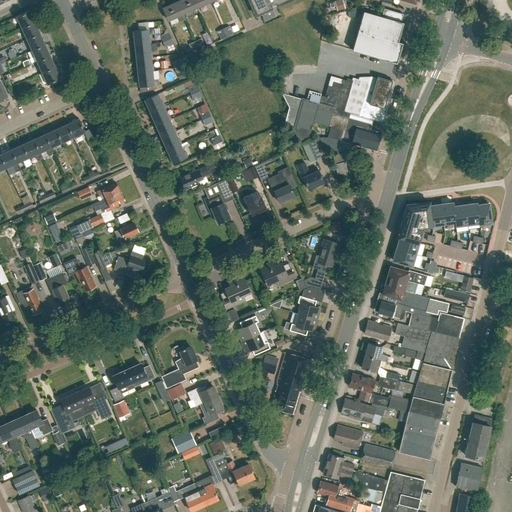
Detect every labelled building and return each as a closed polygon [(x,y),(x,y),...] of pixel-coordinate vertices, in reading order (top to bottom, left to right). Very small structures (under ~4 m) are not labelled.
[(182,14),(196,8),(192,0),(182,0),(177,3),(182,14)] [(251,0),(254,7),(253,8),(257,16),(272,9),(271,6),(276,4),(276,6),(284,2),(284,1),(285,0),(251,0)] [(185,20),(182,14),(177,3),(162,9),(168,21),(176,17),(179,22),(185,20)] [(358,30),(398,42),(403,23),(401,22),(403,14),(384,9),(382,17),(363,11),(358,30)] [(21,28),(34,22),(29,10),(16,16),(21,28)] [(26,39),(39,33),(34,22),(21,28),(26,39)] [(229,26),(223,29),(227,37),(232,35),(229,26)] [(227,37),(223,29),(217,31),(221,40),(227,37)] [(149,44),(147,30),(133,31),(134,46),(149,44)] [(398,42),(358,30),(352,50),(353,51),(396,63),(402,43),(398,42)] [(162,42),(171,39),(168,32),(160,36),(162,42)] [(44,44),(39,33),(26,39),(31,50),(44,44)] [(171,39),(162,42),(165,49),(174,45),(171,39)] [(195,41),(198,50),(205,47),(201,39),(195,41)] [(192,53),(198,50),(195,41),(188,44),(192,53)] [(36,61),(49,56),(44,44),(31,50),(36,61)] [(150,58),(149,44),(134,46),(136,59),(150,58)] [(166,51),(158,52),(159,60),(167,59),(166,51)] [(42,73),(54,67),(49,56),(36,61),(42,73)] [(152,71),(150,58),(136,59),(137,73),(152,71)] [(174,68),(183,64),(180,58),(171,62),(174,68)] [(183,64),(174,68),(177,74),(186,71),(183,64)] [(54,67),(42,73),(47,84),(60,78),(54,67)] [(139,87),(141,87),(158,84),(158,79),(152,80),(152,71),(137,73),(139,87)] [(348,118),(349,118),(350,113),(380,122),(390,89),(391,86),(392,80),(377,76),(376,78),(371,77),(359,77),(358,79),(353,78),(352,80),(347,78),(346,81),(341,79),(330,76),(329,79),(325,78),(323,84),(327,85),(324,97),(320,96),(321,94),(309,91),(306,99),(302,98),(301,99),(282,93),(289,107),(284,124),(294,127),(293,129),(300,143),(308,139),(313,122),(327,126),(330,116),(347,122),(348,118)] [(7,89),(12,86),(9,79),(3,81),(7,89)] [(185,88),(195,84),(193,79),(183,83),(185,88)] [(190,95),(199,91),(196,85),(188,89),(190,95)] [(12,86),(7,89),(10,97),(15,94),(12,86)] [(5,90),(0,91),(0,94),(3,100),(8,98),(5,90)] [(199,91),(190,95),(193,101),(202,97),(199,91)] [(163,107),(157,94),(144,100),(150,113),(163,107)] [(156,125),(168,120),(163,107),(150,113),(156,125)] [(202,120),(210,116),(208,110),(199,114),(202,120)] [(210,116),(202,120),(204,126),(213,122),(210,116)] [(372,124),(349,118),(348,118),(347,122),(330,116),(327,126),(344,131),(344,133),(353,136),(351,143),(375,150),(380,133),(370,130),(372,124)] [(72,137),(84,132),(78,119),(67,124),(72,137)] [(156,125),(161,138),(174,132),(168,120),(156,125)] [(61,142),(72,137),(67,124),(55,129),(61,142)] [(50,147),(61,142),(55,129),(44,134),(50,147)] [(179,145),(174,132),(161,138),(167,150),(179,145)] [(53,153),(50,147),(44,134),(33,140),(39,152),(45,150),(48,155),(53,153)] [(213,146),(221,142),(222,142),(219,135),(210,139),(213,146)] [(313,140),(318,151),(324,149),(319,138),(319,137),(313,140)] [(330,138),(319,138),(324,149),(342,153),(343,151),(337,150),(340,140),(330,138)] [(42,158),(39,152),(33,140),(22,145),(28,157),(34,154),(37,160),(42,158)] [(16,162),(28,157),(22,145),(11,150),(16,162)] [(179,145),(167,150),(173,163),(187,157),(185,152),(183,153),(179,145)] [(20,170),(16,162),(11,150),(0,154),(0,155),(5,167),(11,165),(15,172),(20,170)] [(192,188),(196,186),(195,185),(197,184),(196,181),(217,171),(213,163),(220,160),(218,155),(203,161),(206,166),(199,169),(197,170),(179,178),(182,184),(181,185),(182,188),(184,189),(184,190),(191,187),(192,188)] [(310,175),(307,168),(304,162),(296,166),(302,179),(303,178),(308,189),(315,186),(316,187),(322,185),(321,183),(323,182),(318,171),(310,175)] [(254,166),(261,180),(268,177),(261,163),(254,166)] [(342,163),(336,166),(347,183),(353,179),(342,163)] [(252,180),(259,177),(254,166),(247,169),(252,180)] [(90,175),(93,180),(101,177),(98,172),(90,175)] [(294,196),(291,188),(296,186),(290,174),(281,178),(279,174),(268,179),(273,192),(274,192),(279,203),(294,196)] [(85,184),(93,180),(90,175),(82,178),(85,184)] [(225,203),(224,202),(226,202),(234,199),(228,186),(225,180),(204,190),(216,185),(219,193),(204,200),(208,210),(211,209),(218,223),(229,218),(225,209),(227,209),(225,203)] [(67,185),(69,191),(78,187),(76,182),(67,185)] [(105,198),(119,191),(115,182),(96,191),(98,195),(103,193),(105,198)] [(63,194),(69,191),(67,185),(60,189),(63,194)] [(80,200),(92,195),(88,187),(77,192),(80,200)] [(119,191),(105,198),(100,201),(92,204),(95,211),(100,209),(101,212),(104,210),(105,212),(116,207),(115,204),(124,200),(119,191)] [(46,195),(48,201),(56,197),(53,192),(46,195)] [(259,197),(257,192),(244,198),(246,203),(251,215),(265,209),(260,197),(259,197)] [(40,204),(48,201),(46,195),(38,199),(40,204)] [(23,206),(25,211),(34,207),(31,202),(23,206)] [(407,205),(401,226),(412,229),(414,221),(423,223),(422,227),(432,226),(429,206),(429,202),(407,205)] [(453,203),(441,204),(443,224),(454,222),(455,222),(453,207),(453,206),(453,203)] [(477,203),(464,205),(467,225),(478,223),(479,223),(476,205),(477,205),(477,203)] [(477,205),(476,205),(479,223),(478,223),(479,225),(491,223),(489,203),(477,205)] [(429,206),(432,226),(443,224),(441,204),(429,206)] [(453,206),(453,207),(455,222),(454,222),(455,226),(467,225),(464,205),(453,206)] [(18,214),(25,211),(23,206),(15,209),(18,214)] [(47,224),(56,220),(53,214),(43,218),(47,224)] [(76,235),(87,230),(93,227),(104,222),(101,214),(89,219),(77,225),(77,226),(70,229),(73,236),(76,235)] [(401,226),(397,237),(399,238),(399,237),(418,243),(418,242),(422,227),(423,223),(414,221),(412,229),(401,226)] [(56,223),(48,227),(51,232),(58,229),(56,223)] [(120,245),(131,240),(129,236),(137,232),(133,223),(114,231),(117,237),(120,245)] [(95,262),(91,253),(88,247),(84,239),(82,233),(87,231),(87,230),(76,235),(77,238),(83,249),(89,265),(95,262)] [(399,238),(396,249),(415,254),(419,243),(418,242),(418,243),(399,237),(399,238)] [(310,287),(315,289),(320,290),(327,266),(332,267),(339,244),(323,239),(316,262),(321,264),(317,279),(310,277),(303,281),(306,288),(306,289),(310,287)] [(396,249),(393,261),(412,266),(415,254),(396,249)] [(91,253),(95,262),(98,269),(110,263),(112,259),(111,258),(115,256),(113,251),(101,256),(98,250),(91,253)] [(144,261),(141,260),(142,255),(131,251),(128,260),(117,256),(113,269),(132,276),(135,269),(141,271),(144,261)] [(52,268),(61,264),(56,253),(47,257),(52,268)] [(39,281),(32,266),(33,266),(32,262),(24,266),(32,285),(39,281)] [(275,267),(273,262),(260,268),(267,283),(275,280),(277,285),(294,277),(288,263),(282,266),(281,264),(275,267)] [(46,279),(42,269),(39,263),(33,266),(32,266),(39,281),(46,279)] [(95,287),(85,266),(73,272),(80,286),(82,285),(85,291),(95,287)] [(406,280),(418,284),(424,286),(427,276),(408,270),(408,272),(391,267),(388,275),(399,278),(398,280),(405,282),(406,280)] [(69,298),(63,285),(67,283),(62,273),(46,280),(54,298),(56,297),(59,303),(69,298)] [(415,294),(418,284),(406,280),(405,282),(398,280),(399,278),(388,275),(385,286),(397,289),(398,287),(404,289),(403,291),(415,294)] [(473,278),(473,277),(463,275),(459,290),(470,292),(473,278)] [(226,308),(243,300),(241,295),(249,292),(242,276),(229,282),(231,287),(225,289),(226,291),(220,294),(226,308)] [(302,278),(295,281),(300,291),(306,288),(303,281),(302,278)] [(398,304),(406,307),(425,312),(430,313),(437,315),(438,310),(446,312),(448,303),(429,299),(415,294),(403,291),(404,289),(398,287),(397,289),(385,286),(383,294),(400,299),(398,304)] [(32,289),(31,287),(15,294),(20,304),(22,303),(25,310),(30,308),(32,315),(42,310),(32,289)] [(467,303),(469,294),(445,289),(443,297),(467,303)] [(383,294),(381,301),(377,313),(399,319),(399,318),(402,319),(405,310),(411,312),(408,326),(435,332),(438,319),(429,317),(430,313),(425,312),(406,307),(398,304),(400,299),(383,294)] [(0,312),(4,321),(14,317),(11,311),(14,310),(8,296),(0,299),(0,312)] [(297,314),(316,320),(319,308),(314,307),(316,301),(299,296),(297,303),(300,303),(297,314)] [(451,305),(450,312),(463,316),(465,308),(451,305)] [(435,332),(459,338),(463,318),(440,313),(438,319),(435,332)] [(313,330),(316,320),(297,314),(294,324),(291,323),(289,330),(306,335),(308,329),(313,330)] [(241,341),(260,333),(255,323),(258,321),(255,315),(239,322),(242,328),(237,330),(241,341)] [(368,321),(364,334),(387,341),(391,328),(382,325),(382,326),(376,325),(376,323),(368,321)] [(435,332),(408,326),(397,323),(395,334),(403,336),(401,347),(428,354),(435,332)] [(451,370),(459,338),(435,332),(428,354),(425,364),(422,363),(416,385),(415,386),(413,394),(443,402),(445,393),(451,370)] [(260,333),(241,341),(246,351),(251,349),(254,355),(270,348),(267,341),(264,342),(260,333)] [(381,361),(386,362),(388,356),(380,354),(382,348),(368,344),(364,356),(378,360),(381,361)] [(166,388),(185,380),(183,373),(198,366),(195,360),(196,359),(190,346),(180,351),(183,357),(175,361),(178,368),(161,376),(166,388)] [(413,358),(415,352),(394,346),(392,352),(403,355),(403,356),(413,358)] [(303,389),(311,360),(286,353),(277,381),(279,382),(271,407),(291,413),(299,388),(303,389)] [(377,373),(381,361),(378,360),(364,356),(361,368),(374,372),(377,373)] [(273,375),(277,364),(258,358),(255,369),(273,375)] [(126,370),(134,386),(154,377),(148,365),(142,368),(140,363),(126,370)] [(134,386),(126,370),(113,376),(117,387),(109,390),(114,401),(123,397),(121,393),(127,390),(134,386)] [(385,378),(406,383),(407,377),(386,372),(385,378)] [(408,412),(408,411),(408,410),(411,400),(390,395),(388,395),(387,398),(374,394),(371,394),(373,385),(396,391),(413,394),(415,386),(416,385),(406,383),(385,378),(379,376),(378,382),(375,381),(375,380),(352,373),(348,387),(361,390),(358,399),(368,402),(371,403),(392,408),(408,412)] [(155,384),(163,402),(170,399),(166,390),(165,390),(161,380),(155,383),(155,384)] [(166,390),(170,399),(186,393),(181,383),(166,390)] [(199,404),(217,396),(212,386),(206,388),(205,386),(199,389),(199,387),(187,392),(191,400),(193,399),(196,405),(199,404)] [(74,393),(84,414),(97,408),(101,418),(111,414),(101,393),(93,396),(88,387),(74,393)] [(66,422),(84,414),(74,393),(60,399),(63,404),(57,407),(60,414),(55,416),(62,431),(69,428),(66,422)] [(413,394),(411,400),(408,410),(440,417),(443,402),(413,394)] [(217,396),(199,404),(205,416),(202,417),(205,424),(217,419),(215,414),(224,410),(217,396)] [(371,403),(371,406),(354,401),(354,402),(345,399),(340,414),(360,420),(376,424),(378,415),(382,416),(387,417),(388,411),(391,412),(392,408),(371,403)] [(120,422),(125,419),(124,416),(129,413),(124,400),(112,405),(120,422)] [(24,415),(35,438),(52,430),(47,418),(41,421),(36,410),(24,415)] [(440,419),(440,417),(408,410),(408,411),(408,412),(403,431),(434,439),(439,418),(440,419)] [(34,438),(35,438),(24,415),(9,422),(15,434),(20,432),(23,438),(25,438),(31,449),(38,446),(34,438)] [(490,427),(491,419),(475,415),(473,423),(472,423),(465,455),(482,459),(490,427)] [(0,426),(0,441),(8,438),(11,444),(10,446),(13,453),(15,453),(22,449),(15,434),(9,422),(0,426)] [(358,449),(362,432),(337,425),(333,439),(342,442),(341,444),(358,449)] [(211,439),(225,432),(222,426),(208,433),(211,439)] [(182,444),(193,439),(189,430),(171,438),(175,446),(181,443),(182,444)] [(57,446),(64,443),(59,431),(52,434),(57,446)] [(429,459),(434,439),(403,431),(398,452),(429,459)] [(391,465),(395,452),(364,444),(361,457),(391,465)] [(213,457),(219,471),(221,476),(232,471),(239,484),(254,477),(248,463),(236,469),(232,460),(226,463),(225,460),(224,461),(222,457),(224,456),(222,453),(213,457)] [(326,464),(352,472),(354,466),(343,462),(344,458),(329,454),(326,464)] [(219,471),(213,457),(212,457),(212,456),(205,459),(212,475),(219,471)] [(477,491),(482,468),(461,463),(455,487),(477,491)] [(350,478),(352,472),(326,464),(323,474),(338,478),(339,475),(350,478)] [(13,480),(16,486),(36,477),(32,471),(13,480)] [(386,493),(389,481),(355,471),(351,484),(386,493)] [(381,511),(416,511),(424,480),(391,472),(389,481),(386,493),(381,511)] [(197,490),(204,504),(218,498),(212,484),(214,483),(210,475),(194,482),(198,490),(197,490)] [(39,484),(36,477),(16,486),(19,493),(39,484)] [(343,488),(320,481),(317,493),(329,497),(334,498),(335,495),(340,496),(341,495),(343,488)] [(356,487),(346,484),(344,490),(354,493),(356,487)] [(204,504),(197,490),(191,493),(188,486),(179,490),(178,487),(174,489),(172,485),(167,488),(169,492),(173,502),(184,497),(191,510),(204,504)] [(169,492),(161,495),(166,508),(174,505),(173,502),(169,492)] [(471,511),(475,496),(459,494),(455,511),(471,511)] [(23,511),(27,511),(35,509),(29,495),(18,500),(23,511)] [(349,511),(353,499),(341,495),(340,496),(335,495),(334,498),(329,497),(326,505),(348,511),(349,511)] [(161,511),(161,510),(165,509),(159,496),(154,498),(145,502),(143,503),(147,511),(161,511)] [(147,511),(143,503),(130,508),(131,511),(147,511)]
